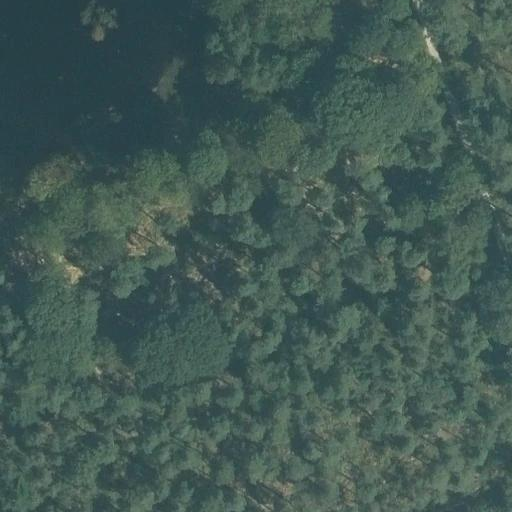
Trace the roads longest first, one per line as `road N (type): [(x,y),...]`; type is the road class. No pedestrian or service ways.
road 1 (track): [(0,231),(435,79)]
road 2 (track): [(408,0),(511,292)]
